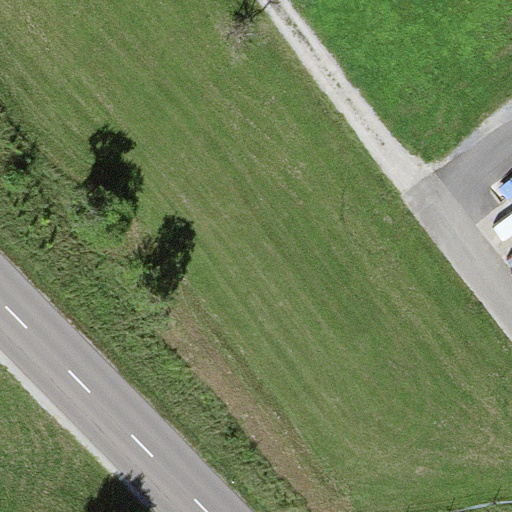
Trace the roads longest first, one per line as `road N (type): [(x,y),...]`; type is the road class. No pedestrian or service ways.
road 1 (tertiary): [(0,304),(201,511)]
road 2 (track): [(415,178),(276,0)]
road 3 (residential): [(511,303),(415,178)]
